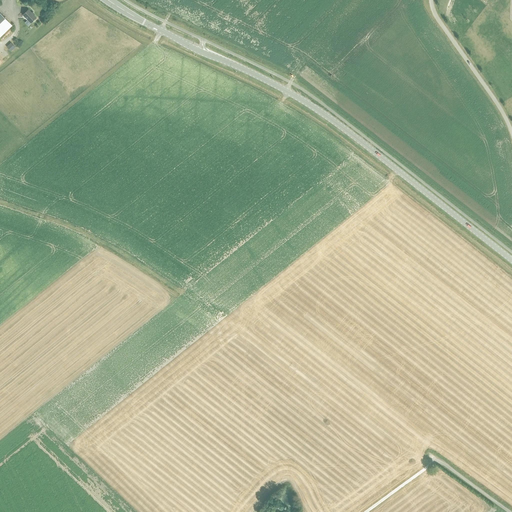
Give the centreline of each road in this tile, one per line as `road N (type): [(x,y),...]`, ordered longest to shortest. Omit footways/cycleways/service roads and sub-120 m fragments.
road 1 (secondary): [(511,259),(302,100),(107,0)]
road 2 (track): [(0,201),(82,231),(180,292)]
road 3 (unclassified): [(511,134),(431,0)]
